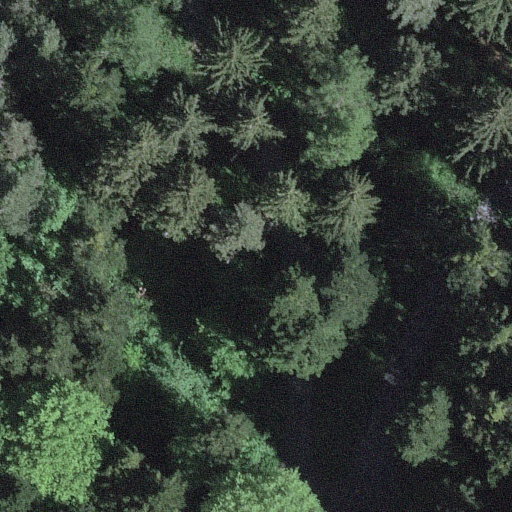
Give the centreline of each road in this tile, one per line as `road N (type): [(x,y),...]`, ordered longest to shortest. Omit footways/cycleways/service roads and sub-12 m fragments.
road 1 (track): [(174,0),(255,270),(291,456),(293,511)]
road 2 (track): [(330,511),(511,192)]
